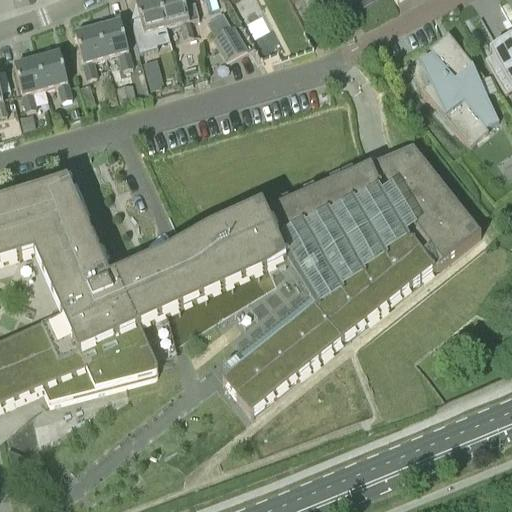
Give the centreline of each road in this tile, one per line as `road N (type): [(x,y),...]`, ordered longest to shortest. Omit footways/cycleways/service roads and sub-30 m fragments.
road 1 (residential): [(0,163),(320,68),(354,50)]
road 2 (primary): [(511,419),(287,511)]
